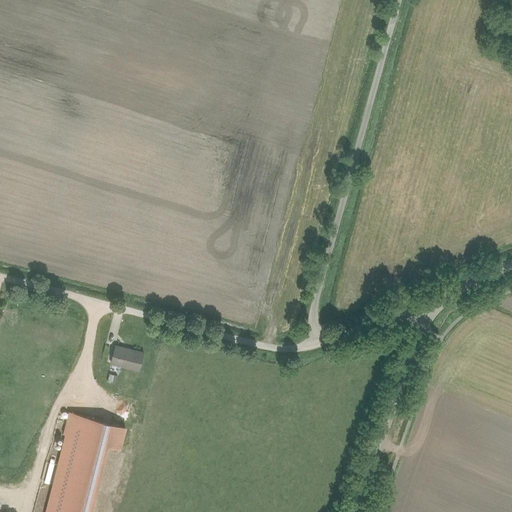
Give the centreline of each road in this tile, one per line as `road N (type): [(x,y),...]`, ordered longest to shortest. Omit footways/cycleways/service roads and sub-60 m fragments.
road 1 (unclassified): [(319,342),(314,302),(393,0)]
road 2 (unclassified): [(319,342),(277,348),(0,278)]
road 3 (secondary): [(356,511),(426,322)]
